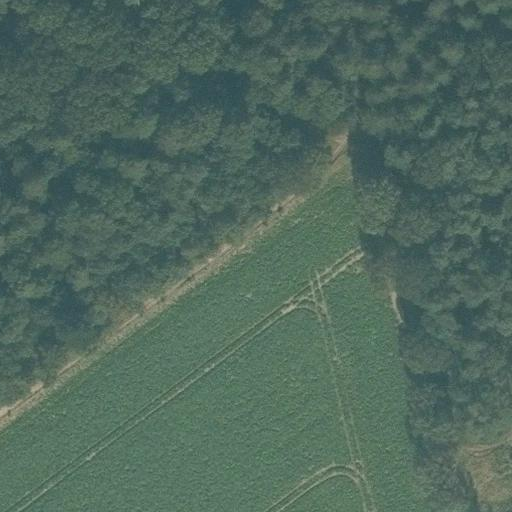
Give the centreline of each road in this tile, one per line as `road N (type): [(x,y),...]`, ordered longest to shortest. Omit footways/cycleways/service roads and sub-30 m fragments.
road 1 (track): [(336,0),(361,122),(220,247),(0,411)]
road 2 (track): [(344,137),(88,0)]
